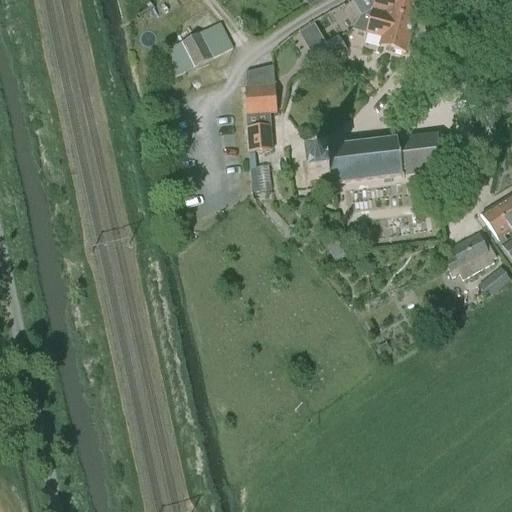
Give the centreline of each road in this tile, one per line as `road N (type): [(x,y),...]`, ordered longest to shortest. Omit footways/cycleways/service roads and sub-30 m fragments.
road 1 (unclassified): [(55,511),(0,254)]
road 2 (residential): [(230,66),(341,0)]
